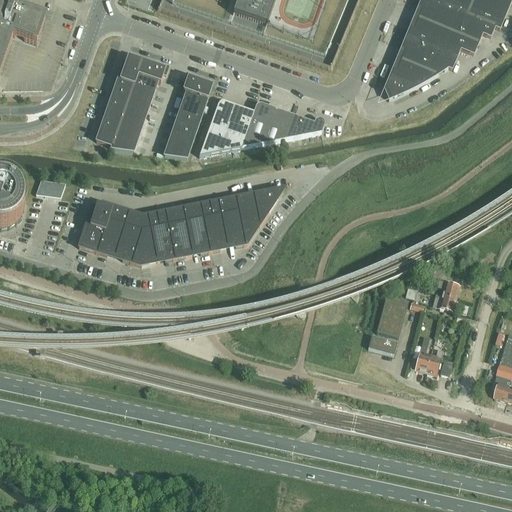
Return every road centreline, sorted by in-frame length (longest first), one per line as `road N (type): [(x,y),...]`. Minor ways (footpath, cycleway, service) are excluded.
road 1 (primary): [(511,495),(0,383)]
road 2 (primary): [(0,409),(475,511)]
road 3 (unclassified): [(0,256),(138,296),(243,279),(317,190)]
road 4 (unclassified): [(96,16),(333,96),(350,89)]
road 5 (unclassified): [(511,90),(456,134),(361,157),(317,190)]
road 6 (unclassified): [(511,30),(445,85),(383,114),(369,112),(364,94),(350,89)]
road 7 (unclassified): [(460,416),(511,245)]
